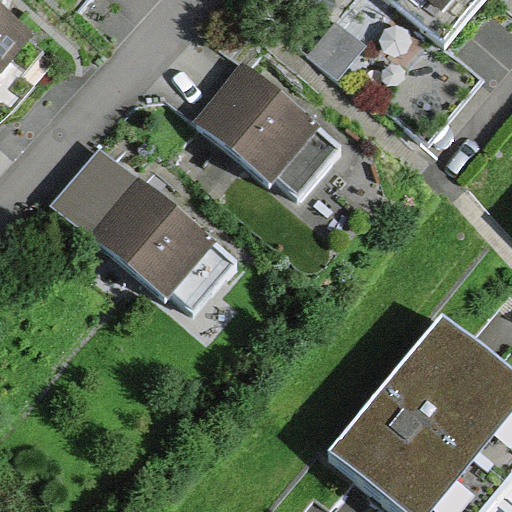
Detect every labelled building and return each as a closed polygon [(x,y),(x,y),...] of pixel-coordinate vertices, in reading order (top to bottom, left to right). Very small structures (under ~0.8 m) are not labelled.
[(472,0),(429,0),(454,21),(472,0)] [(0,4),(0,84),(40,43),(0,4)] [(339,78),(361,54),(336,31),(314,55),(339,78)] [(249,66),(200,127),(286,196),(335,136),(249,66)] [(144,177),(95,237),(181,306),(230,246),(144,177)] [(501,511),(511,499),(511,365),(451,316),(333,460),(397,511),(501,511)]
